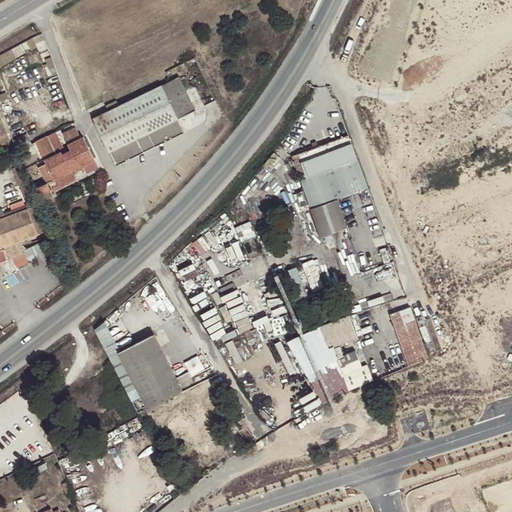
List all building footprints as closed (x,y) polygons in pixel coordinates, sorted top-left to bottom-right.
[(95,119),(116,166),(145,153),(139,139),(148,135),(155,149),(185,135),(179,121),(197,113),(181,79),(121,107),(118,102),(107,107),(110,112),(95,119)] [(37,141),(47,163),(39,166),(46,182),(35,187),(41,200),(53,194),(50,189),(47,182),(55,178),(58,185),(71,179),(68,172),(64,174),(63,170),(70,167),(72,171),(73,171),(83,165),(84,165),(83,163),(94,159),(84,137),(81,138),(77,128),(64,134),(71,150),(63,154),(62,152),(65,150),(56,132),(37,141)] [(0,139),(9,136),(7,131),(0,133),(0,139)] [(14,139),(18,149),(31,143),(27,133),(14,139)] [(145,153),(155,149),(148,135),(139,139),(145,153)] [(341,207),(373,196),(354,143),(324,154),(322,149),(317,151),(319,155),(297,163),(306,188),(331,179),(341,207)] [(98,167),(94,159),(83,163),(84,165),(83,165),(86,172),(98,167)] [(70,167),(63,170),(64,174),(68,172),(71,179),(76,177),(73,171),(72,171),(70,167)] [(50,189),(58,185),(55,178),(47,182),(50,189)] [(316,216),(341,207),(331,179),(306,188),(316,216)] [(30,206),(0,216),(0,260),(8,257),(4,245),(39,232),(30,206)] [(415,305),(393,312),(409,365),(431,358),(415,305)] [(351,320),(348,310),(330,316),(334,325),(351,320)] [(340,379),(368,369),(351,320),(334,325),(323,329),(340,379)] [(150,407),(184,389),(155,333),(121,351),(150,407)] [(279,344),(293,372),(306,366),(291,337),(279,344)] [(114,360),(141,411),(150,407),(121,351),(112,356),(114,360)] [(208,380),(207,378),(213,376),(205,353),(187,360),(191,371),(182,374),(187,387),(208,380)] [(318,390),(304,396),(310,410),(324,403),(318,390)]
